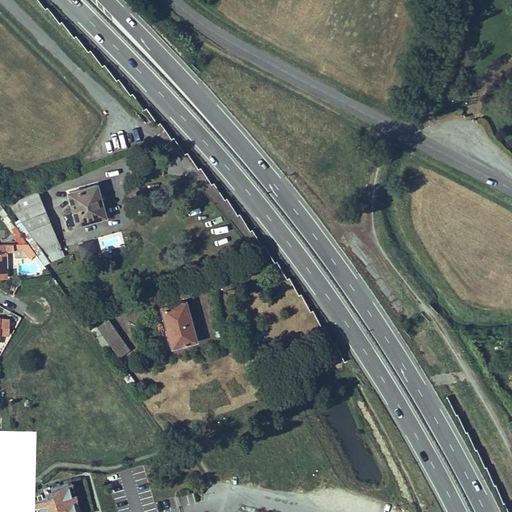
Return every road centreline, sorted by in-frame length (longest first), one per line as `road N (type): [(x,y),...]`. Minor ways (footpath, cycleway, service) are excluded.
road 1 (trunk): [(67,0),(198,135),(286,244),(364,353),(455,511)]
road 2 (trunk): [(484,511),(420,394),(327,255),(107,0)]
road 3 (tertiary): [(511,184),(354,108),(187,0)]
